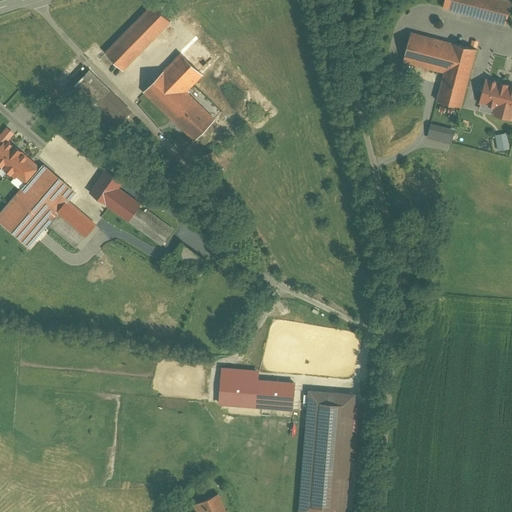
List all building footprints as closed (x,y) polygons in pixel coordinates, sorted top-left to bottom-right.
[(511,0),(441,0),(439,9),(511,27),(511,0)] [(153,1),(107,50),(125,67),(172,19),(153,1)] [(454,34),(453,37),(410,25),(401,57),(446,69),(439,101),(464,107),(480,39),(454,34)] [(202,70),(180,49),(143,88),(165,109),(167,107),(196,136),(218,113),(188,85),(202,70)] [(257,95),(216,60),(202,75),(243,110),(257,95)] [(141,110),(91,65),(68,90),(118,135),(141,110)] [(511,73),(487,68),(478,105),(511,112),(511,73)] [(450,145),(454,129),(429,124),(425,139),(450,145)] [(506,133),(494,135),(497,152),(509,150),(506,133)] [(17,167),(0,151),(0,182),(2,185),(17,167)] [(61,193),(29,166),(0,200),(0,236),(14,248),(61,193)] [(166,230),(129,204),(105,189),(89,216),(112,231),(116,225),(151,250),(166,230)] [(72,249),(87,231),(57,206),(42,224),(72,249)] [(197,258),(169,242),(157,261),(185,278),(197,258)] [(259,369),(221,366),(218,404),(293,410),(295,382),(259,379),(259,369)] [(346,511),(356,393),(308,389),(298,511),(346,511)] [(227,511),(219,493),(192,505),(194,511),(227,511)]
